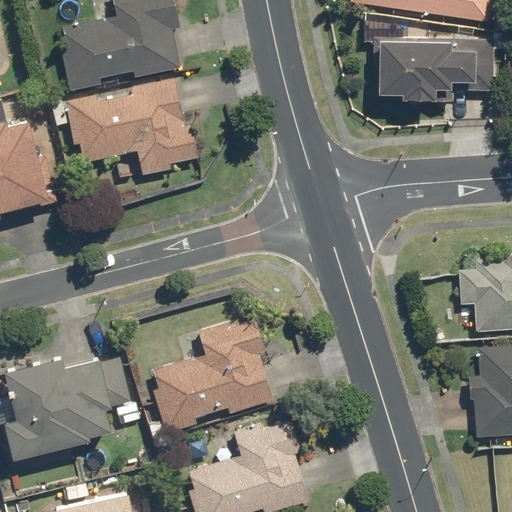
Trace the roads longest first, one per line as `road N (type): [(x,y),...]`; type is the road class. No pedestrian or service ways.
road 1 (residential): [(319,210),(0,299)]
road 2 (tertiary): [(319,210),(413,511)]
road 3 (tertiary): [(265,0),(281,87),(319,210)]
road 4 (residential): [(319,210),(387,189),(511,180)]
